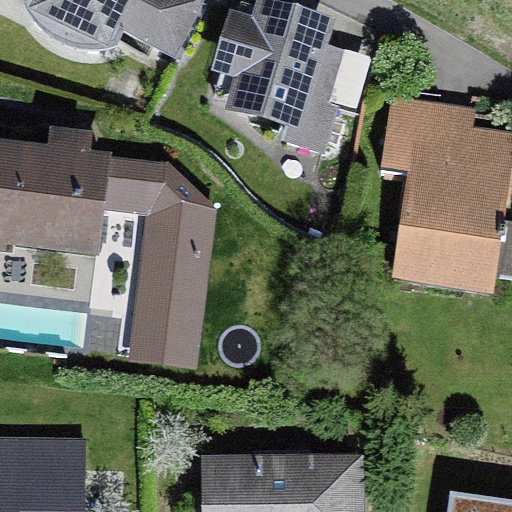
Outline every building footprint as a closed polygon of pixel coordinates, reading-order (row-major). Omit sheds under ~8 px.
[(98,53),(111,27),(174,57),(201,3),(194,0),(44,0),(34,22),(39,28),(45,35),(53,41),(61,46),(70,49),(79,52),(88,53),(98,53)] [(308,27),(242,7),(224,69),(247,76),(237,109),(293,125),(287,144),(322,154),(336,108),(330,107),(344,56),(318,49),(319,45),(308,27)] [(381,175),(409,179),(398,259),(496,274),(511,164),(511,143),(467,137),(470,116),(391,105),(381,175)] [(51,164),(0,157),(0,238),(77,248),(82,205),(138,212),(157,170),(106,165),(105,170),(85,168),(87,148),(53,144),(51,164)] [(0,441),(0,511),(82,511),(84,443),(0,441)] [(252,473),(212,473),(212,511),(352,511),(352,471),(312,472),(311,453),(252,453),(252,473)] [(511,511),(511,506),(450,498),(448,511),(511,511)]
